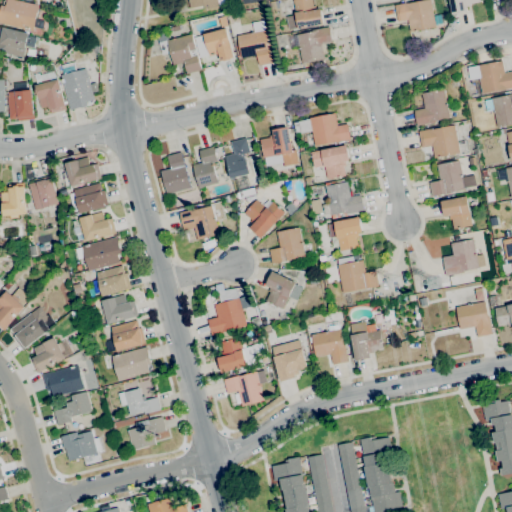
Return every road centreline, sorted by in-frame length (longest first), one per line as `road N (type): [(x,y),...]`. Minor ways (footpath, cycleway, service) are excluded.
road 1 (residential): [(0,149),(420,70),(511,35)]
road 2 (residential): [(126,0),(123,128),(221,511)]
road 3 (residential): [(46,501),(209,461),(316,401),(511,362)]
road 4 (residential): [(376,79),(403,226)]
road 5 (residential): [(48,511),(0,370)]
